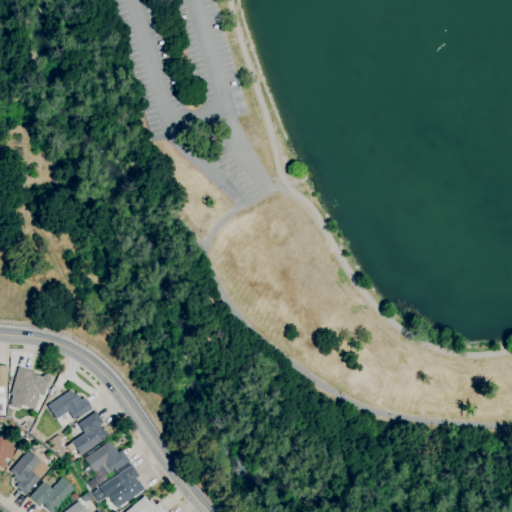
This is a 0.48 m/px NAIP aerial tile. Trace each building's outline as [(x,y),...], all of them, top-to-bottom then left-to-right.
[(41,377),(42,376),(45,374),(49,375),(51,379),(50,382),(47,384),(43,396),(38,395),(34,409),(21,406),(20,409),(9,407),(10,404),(9,404),(12,395),(10,395),(18,367),(31,371),(30,371),(35,373),(34,375),(41,377)] [(47,406),(70,390),(74,395),(76,394),(80,400),(83,398),(91,408),(74,421),(67,412),(56,419),(47,406)] [(80,456),(77,452),(77,453),(75,450),(69,453),(64,447),(70,443),(71,443),(70,442),(83,433),(77,424),(94,412),(102,423),(98,426),(101,429),(102,428),(108,436),(80,456)] [(21,440),(16,437),(19,431),(24,433),(21,440)] [(0,436),(16,441),(14,447),(11,460),(9,459),(8,462),(4,461),(2,467),(0,466),(0,436)] [(103,476),(98,468),(92,472),(87,465),(88,464),(84,458),(109,441),(117,452),(121,450),(128,461),(111,473),(110,472),(103,476)] [(25,495),(14,486),(17,483),(12,477),(13,476),(8,471),(27,450),(48,468),(34,484),(35,486),(34,486),(33,488),(32,487),(25,495)] [(116,509),(108,497),(106,499),(98,488),(130,465),(138,476),(134,478),(135,479),(136,479),(144,489),(116,509)] [(52,511),(48,511),(43,507),(45,505),(42,503),(38,507),(28,498),(43,481),(51,488),(61,477),(73,489),(52,511)] [(73,501),(69,496),(75,492),(78,498),(73,501)] [(84,503),(80,497),(88,492),(92,498),(84,503)] [(124,511),(143,496),(148,501),(149,499),(154,505),(158,502),(167,511),(124,511)] [(63,511),(78,501),(86,511),(63,511)]
